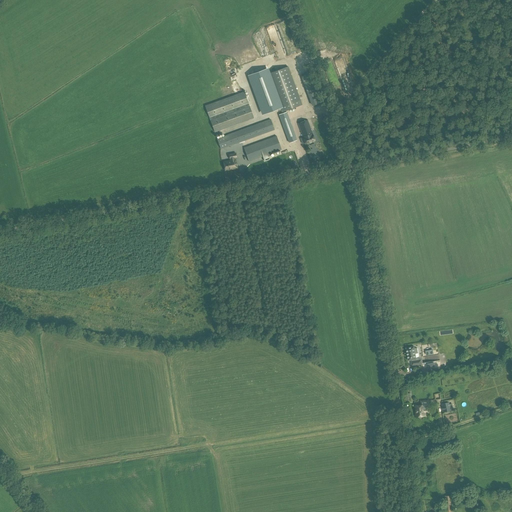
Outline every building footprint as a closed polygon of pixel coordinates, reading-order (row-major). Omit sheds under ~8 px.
[(287,66),(272,72),(267,74),(275,94),(263,98),(268,111),(280,106),(282,111),(302,104),(287,66)] [(309,74),(303,76),(307,87),(312,86),(309,74)] [(256,81),(258,90),(269,87),(267,79),(256,81)] [(244,91),(239,93),(205,106),(210,118),(211,120),(210,120),(215,132),(253,118),(249,105),(248,106),(247,104),(248,104),(244,91)] [(279,114),(289,143),(297,140),(287,112),(279,114)] [(266,133),(275,130),(271,119),(258,123),(217,139),(222,150),(262,134),(266,133)] [(302,137),(306,144),(315,141),(312,133),(308,119),(298,123),(303,137),(302,137)] [(244,148),(249,162),(282,150),(276,136),(244,148)] [(223,162),(225,171),(232,170),(238,169),(236,159),(235,159),(235,158),(237,158),(236,152),(228,154),(229,159),(230,159),(230,160),(223,162)] [(408,360),(412,360),(412,361),(411,361),(412,365),(421,364),(421,360),(419,360),(418,358),(416,358),(415,353),(417,353),(417,348),(414,349),(414,347),(406,348),(408,360)] [(416,417),(425,416),(424,405),(415,406),(416,417)]
